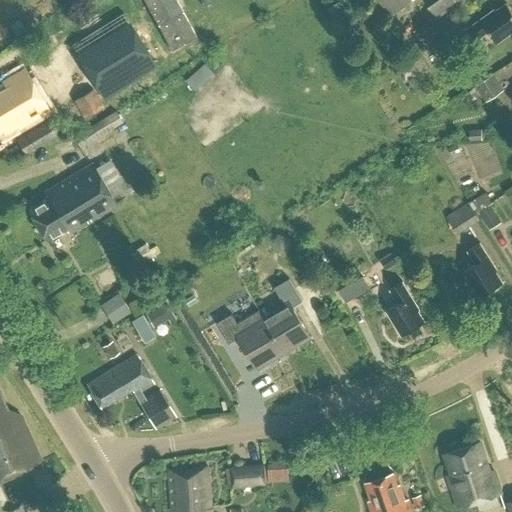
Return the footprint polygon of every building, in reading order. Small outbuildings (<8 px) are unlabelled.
[(377,0),(389,16),(411,0),(377,0)] [(426,0),(438,16),(460,0),(426,0)] [(511,10),(506,3),(496,10),(494,9),(468,28),(476,39),(489,30),(497,42),(511,31),(511,10)] [(13,8),(0,16),(0,42),(24,27),(13,8)] [(70,44),(104,98),(156,66),(122,11),(70,44)] [(422,33),(428,40),(432,45),(442,38),(433,25),(422,33)] [(17,128),(49,109),(24,67),(1,81),(4,87),(0,89),(0,130),(1,130),(3,133),(16,126),(17,128)] [(494,72),(476,85),(486,101),(505,88),(494,72)] [(73,99),(83,118),(103,106),(92,88),(73,99)] [(15,138),(24,154),(62,131),(53,116),(15,138)] [(471,128),(471,138),(483,138),(483,127),(471,128)] [(45,191),(48,196),(27,209),(45,239),(66,227),(69,232),(116,204),(92,163),(45,191)] [(469,201),(447,215),(458,233),(480,219),(469,201)] [(129,252),(139,269),(154,260),(151,256),(159,252),(155,245),(149,249),(145,242),(129,252)] [(497,270),(480,242),(468,249),(476,263),(464,270),(480,296),(503,282),(496,270),(497,270)] [(382,260),(388,269),(401,260),(395,251),(382,260)] [(264,317),(284,351),(310,336),(293,306),(303,300),(289,278),(275,287),(286,305),(264,317)] [(418,309),(420,309),(403,281),(391,288),(399,301),(387,309),(403,335),(425,321),(418,309)] [(357,292),(351,283),(340,289),(345,299),(357,292)] [(99,304),(112,323),(130,311),(118,292),(99,304)] [(241,337),(258,367),(284,351),(264,317),(243,330),(232,312),(217,321),(231,343),(241,337)] [(102,345),(109,357),(118,352),(111,340),(102,345)] [(140,391),(153,383),(136,353),(86,383),(100,407),(131,388),(155,428),(175,415),(159,389),(144,398),(140,391)] [(0,396),(0,511),(26,511),(19,495),(8,501),(0,483),(0,478),(40,461),(20,416),(5,409),(0,396)] [(480,442),(446,453),(453,475),(449,476),(459,505),(500,492),(495,475),(491,477),(480,442)] [(211,511),(208,465),(170,468),(173,511),(211,511)] [(263,467),(232,471),(234,492),(272,488),(271,486),(289,484),(287,466),(263,469),(263,467)] [(405,499),(400,484),(398,484),(394,472),(365,482),(375,511),(412,511),(408,498),(405,499)] [(413,497),(416,508),(424,505),(420,494),(413,497)]
